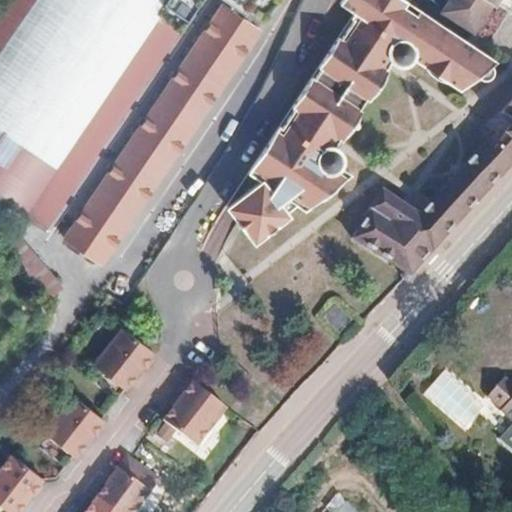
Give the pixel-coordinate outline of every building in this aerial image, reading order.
[(12,0),(0,18),(0,199),(32,222),(192,0),(223,0),(224,0),(57,239),(86,260),(275,0),(12,0)] [(264,188),(228,214),(257,253),(293,224),(290,217),(299,210),(307,218),(334,203),(354,181),(347,175),(348,172),(348,163),(343,156),(337,153),(341,145),(345,147),(365,117),(362,115),(368,105),(372,107),(392,78),(389,75),(392,70),(396,73),(403,76),(414,73),(419,67),(463,97),(485,85),(500,68),(398,0),(349,0),(343,9),(360,22),(344,45),(342,43),(322,73),(324,75),(317,85),(315,85),(297,113),(300,115),(284,139),(279,136),(252,179),(264,188)] [(511,0),(454,0),(443,17),(478,39),(496,10),(499,11),(506,0),(511,0)] [(511,73),(494,100),(507,109),(503,113),(511,118),(511,129),(496,149),(486,144),(421,221),(386,199),(356,247),(405,279),(404,282),(407,288),(410,289),(413,289),(415,287),(417,285),(418,282),(418,279),(416,277),(511,163),(511,73)] [(181,178),(167,205),(180,211),(194,185),(181,178)] [(0,241),(0,247),(46,298),(61,285),(12,231),(0,241)] [(339,310),(330,320),(343,333),(353,322),(339,310)] [(153,355),(121,330),(92,367),(124,392),(138,373),(153,355)] [(497,411),(511,426),(511,425),(511,387),(502,378),(486,396),(499,409),(497,411)] [(225,414),(187,384),(177,397),(181,401),(174,410),(162,426),(165,428),(174,435),(195,452),(225,414)] [(103,426),(71,401),(43,438),(74,462),(89,444),(103,426)] [(511,446),(511,425),(511,426),(501,437),(511,446)] [(174,435),(165,428),(159,435),(168,443),(174,435)] [(127,456),(124,454),(108,476),(92,497),(111,511),(129,511),(146,489),(139,484),(148,472),(127,456)] [(44,483),(12,459),(0,474),(0,508),(4,511),(21,511),(28,503),(44,483)] [(148,472),(139,484),(146,489),(155,477),(148,472)] [(111,511),(92,497),(81,511),(111,511)] [(354,511),(341,500),(331,511),(354,511)]
